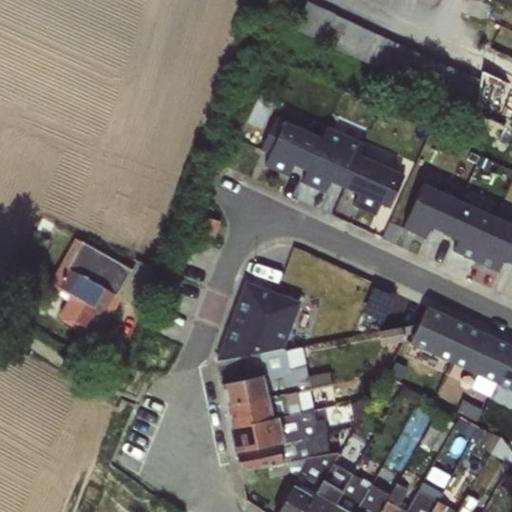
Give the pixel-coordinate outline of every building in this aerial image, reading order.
[(309,0),(298,26),(419,78),(431,52),(322,5),(323,0),(309,0)] [(285,118),(268,164),(292,173),(296,162),(310,167),(305,181),(331,190),(334,181),(360,190),(355,203),(380,213),(387,193),(399,197),(409,170),(363,154),(368,139),(327,123),(324,132),(285,118)] [(460,234),(453,251),(500,269),(505,257),(511,259),(511,217),(423,183),(406,227),(428,236),(433,224),(460,234)] [(433,225),(428,236),(449,245),(454,234),(433,225)] [(92,333),(127,273),(79,244),(55,286),(80,301),(69,319),(92,333)] [(511,276),(511,261),(506,260),(501,273),(511,276)] [(511,340),(429,304),(412,343),(511,386),(511,340)] [(225,404),(309,389),(301,347),(216,362),(225,404)] [(230,429),(313,410),(309,389),(225,404),(230,429)] [(235,454),(318,435),(313,410),(230,429),(235,454)] [(318,435),(235,454),(239,471),(310,458),(329,454),(325,432),(318,435)] [(329,454),(310,458),(277,511),(304,511),(333,465),(339,452),(329,454)] [(333,465),(304,511),(328,511),(351,471),(333,465)] [(370,483),(353,511),(378,511),(395,484),(400,475),(381,466),(370,483)] [(351,471),(328,511),(353,511),(370,483),(360,479),(364,476),(351,471)] [(395,484),(378,511),(405,511),(406,511),(399,507),(409,490),(395,484)] [(406,511),(405,511),(428,511),(436,501),(417,490),(406,511)] [(436,501),(428,511),(454,511),(456,510),(436,501)]
